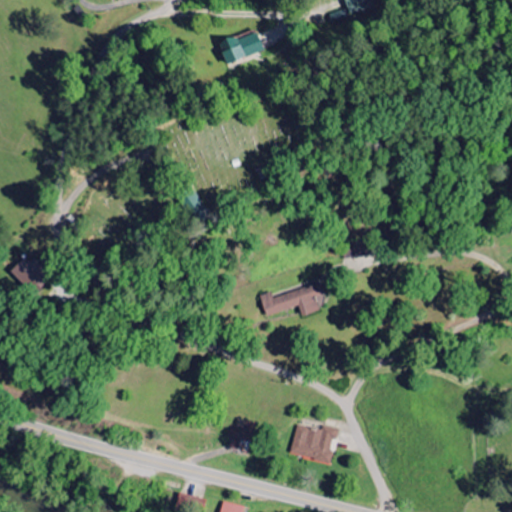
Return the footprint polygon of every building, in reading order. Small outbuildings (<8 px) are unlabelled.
[(347,0),(349,14),(375,10),(373,0),(347,0)] [(220,45),(227,65),(265,52),(258,32),(220,45)] [(369,243),(345,244),(345,258),(369,257),(369,243)] [(16,268),(38,292),(51,280),(30,256),(16,268)] [(275,298),(274,293),(262,297),(268,317),(301,308),(303,317),(322,312),(318,299),(326,297),(322,284),(275,298)] [(231,449),(250,454),(257,424),(240,420),(238,427),(232,426),(229,437),(234,438),(231,449)] [(292,456),(332,464),(335,452),(332,451),(334,440),(338,440),(340,430),(323,427),(322,431),(298,426),(292,456)] [(245,511),(247,508),(225,502),(222,511),(245,511)]
